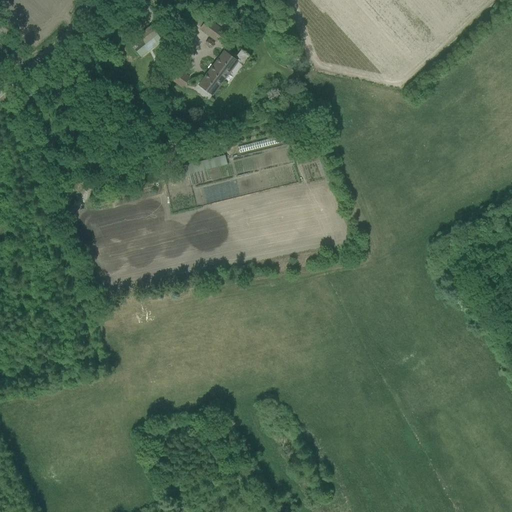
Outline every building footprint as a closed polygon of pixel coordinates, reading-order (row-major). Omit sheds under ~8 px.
[(224,30),(210,20),(207,18),(199,30),(216,41),(224,30)] [(140,57),(161,40),(157,34),(151,26),(129,43),(135,51),(140,57)] [(208,39),(204,44),(210,49),(214,44),(208,39)] [(215,75),(221,79),(236,61),(242,66),(249,56),(240,50),(236,56),(228,50),(226,53),(224,52),(212,68),(217,73),(215,75)] [(171,65),(164,76),(182,88),(189,78),(171,65)] [(199,85),(207,91),(211,94),(221,79),(215,75),(217,73),(212,68),(199,85)] [(185,156),(179,137),(165,141),(165,143),(161,144),(166,161),(185,156)] [(225,156),(163,171),(165,180),(227,165),(225,156)] [(149,157),(145,167),(151,170),(155,160),(149,157)] [(73,186),(82,182),(79,177),(71,181),(73,186)]
